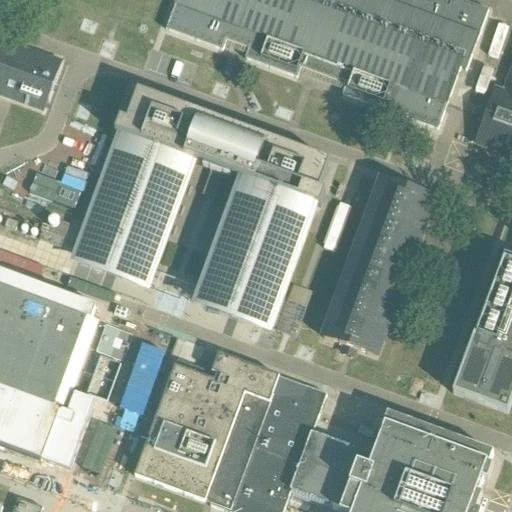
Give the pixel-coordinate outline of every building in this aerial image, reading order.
[(391,114),(406,120),(438,132),(460,71),(466,73),(488,12),(455,0),(451,0),(449,9),(427,1),(427,0),(177,0),(166,32),(223,53),(226,43),(248,51),(245,61),(297,80),(301,70),(345,87),(342,96),(391,115),(391,114)] [(0,95),(43,112),(59,65),(0,43),(0,95)] [(495,147),(511,153),(511,72),(504,94),(496,91),(476,146),(493,152),(495,147)] [(224,175),(243,182),(199,304),(268,330),(313,208),(320,210),(325,196),(318,194),(329,164),(138,94),(127,123),(120,121),(115,135),(122,137),(77,260),(147,285),(192,163),(211,170),(206,183),(219,188),(224,175)] [(342,355),(353,359),(355,352),(376,360),(434,202),(381,183),(323,340),(344,348),(342,355)] [(19,225),(8,221),(5,229),(16,233),(19,225)] [(42,234),(40,242),(61,250),(64,243),(69,227),(61,224),(59,229),(54,231),(42,226),(39,233),(42,234)] [(511,261),(503,258),(454,396),(509,418),(511,408),(511,261)] [(57,420),(64,422),(51,458),(107,479),(116,453),(86,442),(90,432),(130,447),(140,421),(74,396),(67,415),(63,413),(96,323),(0,287),(0,446),(42,462),(57,420)] [(96,354),(122,364),(132,337),(106,327),(96,354)] [(135,479),(211,507),(210,509),(218,511),(230,511),(273,398),(279,379),(218,357),(212,375),(217,377),(215,384),(175,369),(135,479)] [(107,403),(121,366),(101,359),(87,396),(107,403)] [(472,511),(493,456),(388,417),(372,459),(312,437),(327,397),(306,390),(302,398),(273,398),(230,511),(284,511),(291,494),(341,511),(472,511)] [(14,511),(39,511),(42,505),(20,497),(14,511)]
